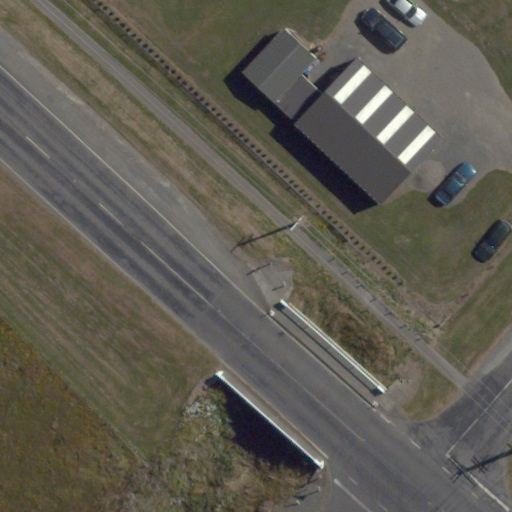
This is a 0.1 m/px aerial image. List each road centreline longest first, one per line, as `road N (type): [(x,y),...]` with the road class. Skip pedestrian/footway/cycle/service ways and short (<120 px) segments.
road 1 (primary): [(411,483),(0,110)]
road 2 (residential): [(411,483),(511,379)]
